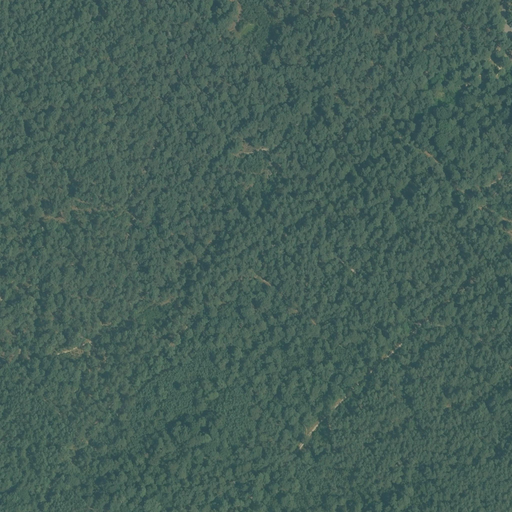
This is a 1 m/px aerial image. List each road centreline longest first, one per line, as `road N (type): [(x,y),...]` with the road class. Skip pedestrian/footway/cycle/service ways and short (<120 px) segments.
road 1 (track): [(0,300),(17,351),(34,362),(111,333),(189,250),(223,160),(321,139),(377,103),(397,62),(391,0)]
road 2 (unknown): [(62,460),(185,356),(235,282),(314,238),(416,326),(460,327),(511,371)]
road 3 (track): [(511,246),(416,326),(228,511)]
road 4 (track): [(98,341),(151,120),(195,39),(204,0)]
